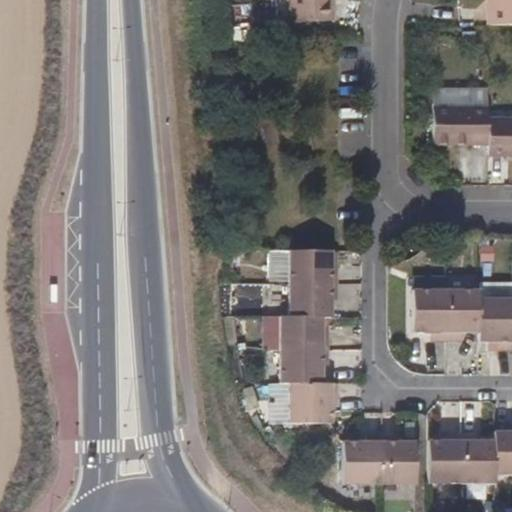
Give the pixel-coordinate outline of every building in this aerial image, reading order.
[(333,19),(332,0),(290,0),(292,22),(333,19)] [(511,0),(494,0),(494,11),(488,11),(489,26),(511,26),(511,0)] [(249,3),(220,5),(222,42),(251,41),(249,3)] [(488,109),(488,92),(433,91),(433,109),(488,109)] [(433,109),(433,145),(488,145),(488,121),(488,109),(433,109)] [(511,120),(488,121),(488,145),(488,156),(511,156),(511,120)] [(328,272),(329,253),(286,253),(287,287),(335,286),(335,271),(328,272)] [(334,303),(335,286),(287,287),(287,321),(315,321),(317,321),(329,321),(328,304),(334,303)] [(431,334),(431,341),(445,341),(446,290),(411,290),(412,333),(431,334)] [(478,299),(478,290),(446,290),(445,341),(461,342),(461,334),(479,334),(478,299)] [(497,344),(497,351),(511,351),(511,343),(511,299),(478,299),(479,334),(479,343),(497,344)] [(276,321),(259,321),(259,353),(275,352),(276,321)] [(317,338),(317,321),(315,321),(287,321),(276,321),(275,352),(323,353),(323,338),(317,338)] [(323,368),(323,353),(275,352),(275,386),(287,386),(316,387),(316,368),(323,368)] [(336,387),(316,387),(287,386),(287,424),(329,424),(329,401),(336,400),(336,387)] [(508,431),(494,431),(494,443),(493,472),(511,472),(511,423),(508,424),(508,431)] [(395,436),(380,437),(380,485),(413,486),(414,443),(396,443),(395,436)] [(427,444),(427,486),(460,486),(459,437),(445,436),(445,444),(427,444)] [(475,444),(475,436),(459,437),(460,486),(493,486),(493,472),(494,443),(475,444)] [(340,443),(340,485),(380,485),(380,437),(365,437),(366,443),(340,443)]
